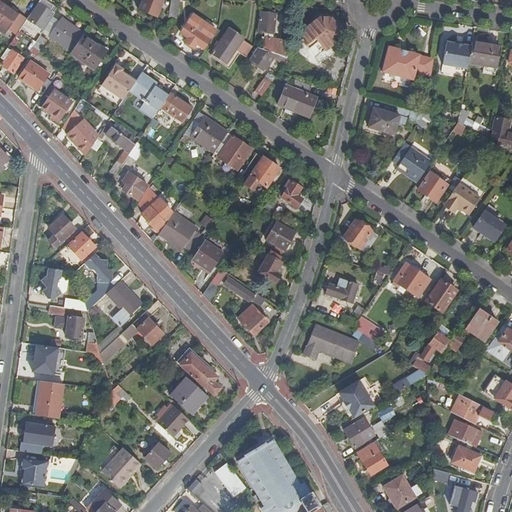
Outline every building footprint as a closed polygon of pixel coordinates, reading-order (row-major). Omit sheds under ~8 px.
[(5,1),(6,0),(0,0),(0,36),(1,37),(19,12),(5,1)] [(142,0),(138,10),(157,17),(163,1),(162,0),(142,0)] [(173,0),(172,16),(178,15),(179,13),(180,0),(173,0)] [(31,14),(28,18),(45,30),(54,17),(54,16),(49,13),(51,11),(39,2),(31,14)] [(20,31),(28,18),(31,14),(26,11),(9,34),(14,38),(20,31)] [(265,33),(274,33),(277,13),(262,11),(261,26),(266,27),(265,33)] [(51,37),(61,22),(54,17),(45,30),(44,32),(51,37)] [(196,48),(198,45),(205,49),(217,31),(195,17),(183,35),(191,40),(188,44),(196,48)] [(341,49),(339,47),(343,44),(338,38),(344,33),(331,17),(321,17),(299,34),(311,49),(325,38),(330,45),(326,47),(331,54),(335,50),(337,52),(341,49)] [(61,22),(51,37),(72,52),(84,35),(62,19),(61,22)] [(247,57),(254,47),(244,40),(245,39),(230,28),(213,54),(225,62),(224,64),(230,68),(241,53),(247,57)] [(72,52),(71,53),(95,69),(108,51),(84,35),(72,52)] [(33,47),(39,52),(46,41),(41,36),(36,42),(33,47)] [(264,49),(277,53),(280,55),(288,58),(289,42),(266,36),(264,49)] [(443,64),(468,69),(469,63),(472,46),(463,45),(463,43),(448,40),(443,64)] [(472,46),(469,63),(496,68),(500,47),(473,41),(472,46)] [(416,72),(432,76),(435,59),(420,55),(412,53),(410,52),(409,56),(400,53),(401,49),(398,48),(388,46),(382,71),(415,80),(416,72)] [(8,48),(1,57),(5,60),(2,65),(14,73),(24,59),(8,48)] [(266,70),(274,58),(277,53),(264,49),(263,48),(260,51),(259,50),(257,54),(256,53),(251,60),(266,70)] [(45,78),(48,74),(32,63),(20,78),(37,90),(35,92),(41,96),(47,88),(51,82),(45,78)] [(98,92),(119,107),(123,102),(131,89),(136,82),(115,67),(98,92)] [(136,82),(131,89),(147,101),(141,110),(154,119),(161,108),(168,98),(154,88),(157,84),(142,74),(136,82)] [(255,91),(263,96),(270,85),(263,80),(255,91)] [(285,86),(278,105),(309,118),(317,98),(309,95),(312,86),(294,80),(291,88),(285,86)] [(41,96),(35,104),(52,116),(50,118),(57,123),(71,103),(54,90),(53,92),(47,88),(41,96)] [(168,98),(161,108),(182,123),(193,109),(177,98),(176,99),(170,94),(168,98)] [(418,124),(427,113),(397,104),(394,113),(374,107),(368,126),(394,134),(397,125),(406,127),(408,122),(418,124)] [(459,122),(464,125),(465,124),(483,134),(486,128),(468,118),(470,114),(461,108),(459,122)] [(185,135),(191,138),(206,117),(200,113),(185,135)] [(418,124),(417,126),(424,130),(434,115),(427,113),(418,124)] [(206,117),(191,138),(214,154),(222,143),(228,133),(229,133),(206,117)] [(62,129),(68,135),(76,127),(72,122),(69,119),(62,129)] [(122,126),(116,122),(112,127),(117,131),(121,126),(122,126)] [(461,135),(467,127),(464,125),(459,122),(458,122),(453,130),(461,135)] [(81,123),(76,127),(68,135),(87,156),(92,147),(99,137),(97,136),(94,139),(81,123)] [(135,136),(121,126),(117,131),(112,127),(107,133),(108,134),(126,148),(118,160),(123,163),(129,154),(137,143),(138,141),(140,138),(136,135),(135,136)] [(108,128),(106,127),(99,137),(92,147),(98,151),(103,142),(101,141),(105,135),(104,134),(108,128)] [(492,137),(501,139),(500,143),(510,146),(510,150),(511,150),(511,134),(505,133),(505,129),(494,127),(492,137)] [(252,150),(228,133),(222,143),(227,147),(228,146),(239,154),(238,157),(240,158),(242,156),(246,159),(252,150)] [(156,147),(141,137),(140,138),(138,141),(153,152),(156,147)] [(137,143),(129,154),(137,159),(144,148),(137,143)] [(405,175),(417,183),(431,163),(411,149),(405,144),(392,161),(399,166),(401,164),(409,170),(405,175)] [(2,165),(9,158),(0,148),(0,171),(4,167),(2,165)] [(281,170),(258,154),(240,179),(247,183),(246,185),(254,191),(259,184),(267,189),(281,170)] [(397,169),(405,175),(409,170),(401,164),(399,166),(397,169)] [(123,189),(138,199),(148,185),(129,172),(124,181),(127,183),(123,189)] [(436,202),(445,190),(428,178),(419,190),(436,202)] [(294,182),(283,198),(298,208),(303,200),(298,196),(303,189),(294,182)] [(458,184),(443,205),(453,213),(458,206),(470,214),(481,199),(458,184)] [(159,198),(143,214),(157,229),(164,222),(160,218),(170,209),(159,198)] [(174,213),(160,234),(171,242),(169,244),(182,252),(185,248),(190,251),(201,236),(196,232),(198,230),(174,213)] [(56,248),(76,229),(64,215),(50,228),(56,234),(50,240),(56,248)] [(488,221),(481,216),(474,227),(484,235),(481,239),(491,246),(500,233),(487,224),(488,221)] [(362,224),(357,220),(344,238),(361,249),(364,244),(371,249),(380,236),(368,228),(369,227),(363,223),(362,224)] [(276,223),(266,241),(285,252),(295,233),(276,223)] [(83,233),(70,246),(83,260),(96,247),(83,233)] [(224,254),(205,241),(192,260),(210,273),(224,254)] [(282,257),(271,250),(259,272),(278,283),(282,275),(278,273),(284,263),(280,261),(282,257)] [(109,284),(111,282),(113,280),(114,270),(108,270),(108,260),(101,259),(99,261),(93,256),(86,263),(91,270),(94,270),(99,275),(99,284),(109,284)] [(407,264),(394,281),(418,297),(430,280),(407,264)] [(377,272),(389,276),(391,271),(379,268),(377,272)] [(49,299),(52,299),(56,299),(63,294),(59,287),(59,281),(62,278),(63,270),(52,269),(52,275),(48,275),(48,274),(43,280),(48,288),(44,291),(49,299)] [(259,308),(264,300),(256,294),(256,295),(229,278),(225,284),(259,308)] [(330,284),(326,295),(353,303),(359,285),(340,279),(338,287),(330,284)] [(113,319),(120,327),(121,328),(133,316),(131,315),(142,304),(133,294),(131,295),(127,290),(128,289),(121,281),(115,287),(107,294),(122,310),(113,319)] [(446,290),(449,286),(442,281),(427,303),(442,313),(455,296),(446,290)] [(107,294),(115,287),(111,282),(109,284),(99,284),(98,291),(104,297),(107,294)] [(220,289),(211,282),(203,295),(210,303),(220,289)] [(446,290),(455,296),(458,292),(449,286),(446,290)] [(88,312),(104,297),(98,291),(85,302),(68,300),(67,309),(88,312)] [(68,300),(63,294),(56,299),(52,299),(51,306),(67,309),(68,300)] [(460,314),(466,319),(475,307),(469,303),(460,314)] [(65,309),(43,306),(42,313),(64,316),(65,309)] [(252,306),(239,319),(256,337),(269,323),(252,306)] [(481,311),(469,328),(478,334),(477,337),(486,343),(499,323),(481,311)] [(342,315),(340,322),(351,326),(353,319),(342,315)] [(69,317),(69,319),(67,321),(66,327),(68,328),(66,340),(70,340),(70,338),(82,340),(84,319),(69,317)] [(124,332),(121,335),(125,340),(136,329),(152,345),(164,334),(149,318),(137,328),(133,324),(124,332)] [(120,327),(99,347),(101,354),(121,335),(124,332),(121,328),(120,327)] [(316,362),(320,353),(352,365),(353,362),(360,343),(316,327),(309,344),(304,357),(316,362)] [(467,331),(477,337),(478,334),(469,328),(467,331)] [(412,365),(416,367),(423,358),(427,360),(435,348),(438,350),(446,340),(436,333),(419,357),(418,356),(412,365)] [(457,336),(447,350),(453,355),(464,340),(457,336)] [(88,343),(87,352),(101,354),(99,347),(98,344),(88,343)] [(55,376),(59,348),(39,345),(38,354),(36,354),(34,372),(55,376)] [(190,348),(177,362),(214,396),(218,391),(212,385),(218,378),(201,362),(203,360),(190,348)] [(416,352),(409,363),(412,365),(418,356),(419,355),(416,352)] [(425,366),(421,370),(426,374),(434,364),(431,362),(425,366)] [(434,364),(426,374),(427,374),(429,376),(432,377),(439,367),(434,363),(434,364)] [(476,377),(483,382),(490,370),(484,366),(476,377)] [(407,378),(411,384),(426,374),(421,370),(420,370),(407,378)] [(483,382),(476,377),(472,384),(478,388),(483,382)] [(211,400),(188,378),(171,396),(193,417),(201,409),(202,410),(211,400)] [(38,416),(60,419),(65,385),(43,382),(38,416)] [(354,419),(374,407),(358,382),(338,394),(343,403),(348,411),(354,419)] [(511,385),(507,382),(495,400),(511,410),(511,385)] [(113,392),(110,398),(117,405),(121,400),(113,392)] [(459,394),(450,412),(476,425),(479,417),(491,423),(495,414),(459,394)] [(117,405),(110,398),(106,406),(112,409),(117,405)] [(190,421),(174,407),(157,425),(170,437),(180,426),(182,429),(190,421)] [(443,432),(471,445),(477,431),(450,418),(443,432)] [(355,449),(371,439),(361,423),(345,432),(355,449)] [(180,426),(170,437),(173,439),(182,429),(180,426)] [(381,439),(390,433),(386,426),(377,432),(381,439)] [(79,452),(84,453),(91,438),(85,437),(86,429),(74,427),(73,433),(75,433),(74,438),(68,437),(66,455),(78,457),(79,452)] [(264,511),(313,511),(320,508),(321,508),(319,506),(320,505),(319,502),(317,502),(313,496),(314,495),(313,493),(312,494),(304,482),(301,484),(273,439),(266,444),(264,442),(262,444),(262,446),(248,454),(247,453),(245,455),(245,457),(238,461),(265,505),(262,508),(264,511)] [(376,441),(356,453),(370,477),(388,467),(379,454),(382,452),(376,441)] [(146,460),(157,470),(171,456),(159,445),(146,460)] [(472,464),(476,455),(454,447),(448,464),(470,471),(472,464)] [(120,489),(129,478),(127,476),(139,463),(123,449),(102,473),(120,489)] [(80,461),(53,457),(52,469),(74,473),(80,461)] [(46,488),(49,464),(24,461),(23,471),(25,471),(23,485),(46,488)] [(127,476),(129,478),(141,465),(139,463),(127,476)] [(398,509),(416,498),(404,477),(385,488),(398,509)] [(473,511),(479,492),(464,487),(458,511),(462,511),(473,511)] [(105,504),(101,508),(97,511),(114,511),(113,511),(120,503),(105,491),(98,498),(105,504)] [(69,497),(65,501),(72,508),(76,503),(69,497)] [(105,504),(98,498),(94,502),(101,508),(105,504)] [(76,503),(72,508),(77,511),(83,511),(84,511),(76,503)]
